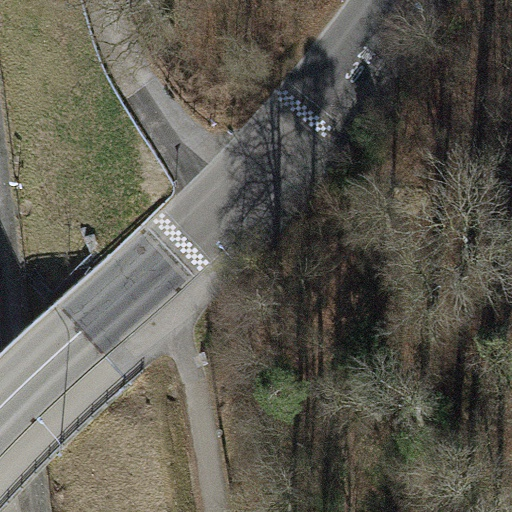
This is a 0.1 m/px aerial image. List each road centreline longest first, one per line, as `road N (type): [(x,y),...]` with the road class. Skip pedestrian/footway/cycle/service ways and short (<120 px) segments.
road 1 (secondary): [(0,408),(288,131),(388,0)]
road 2 (track): [(224,196),(120,49),(106,0)]
road 3 (track): [(216,511),(181,313)]
